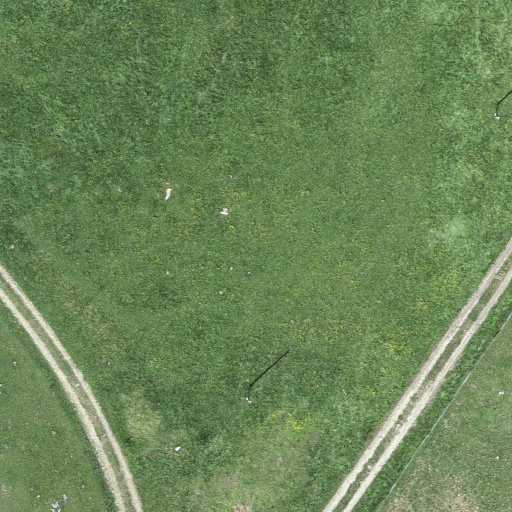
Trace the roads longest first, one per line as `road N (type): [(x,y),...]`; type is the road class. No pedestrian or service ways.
road 1 (track): [(511,272),(344,511)]
road 2 (track): [(0,277),(102,418),(130,511)]
